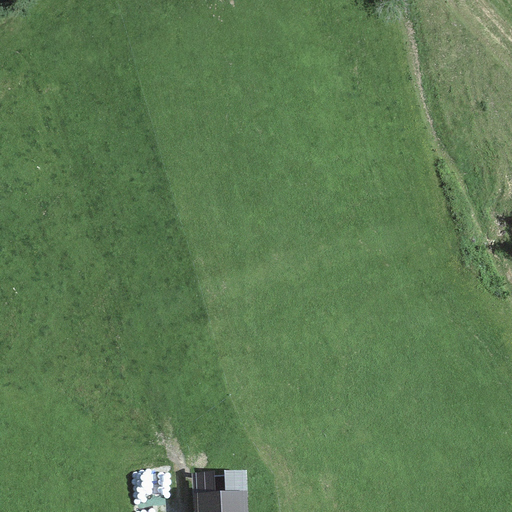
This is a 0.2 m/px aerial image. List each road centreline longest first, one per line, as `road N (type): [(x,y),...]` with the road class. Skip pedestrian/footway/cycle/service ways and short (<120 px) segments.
road 1 (track): [(43,0),(467,0),(511,48)]
road 2 (track): [(153,391),(84,217),(9,75),(0,29)]
road 3 (track): [(153,391),(179,458),(178,511)]
